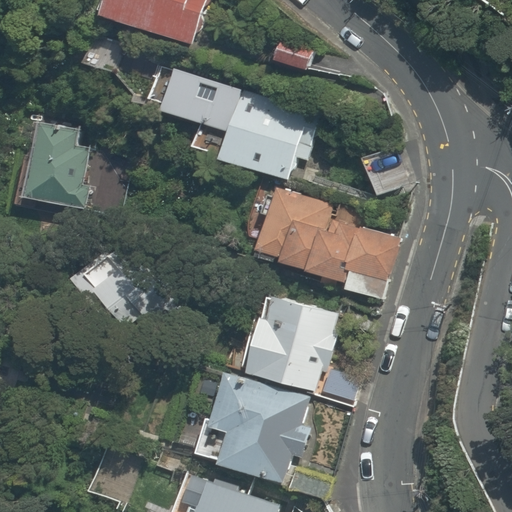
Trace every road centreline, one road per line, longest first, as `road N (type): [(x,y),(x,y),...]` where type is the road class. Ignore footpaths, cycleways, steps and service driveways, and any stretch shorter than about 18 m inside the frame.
road 1 (residential): [(476,157),(409,373),(394,445),(392,511)]
road 2 (residential): [(511,483),(482,416),(511,276)]
road 3 (residential): [(336,0),(443,92),(476,157)]
